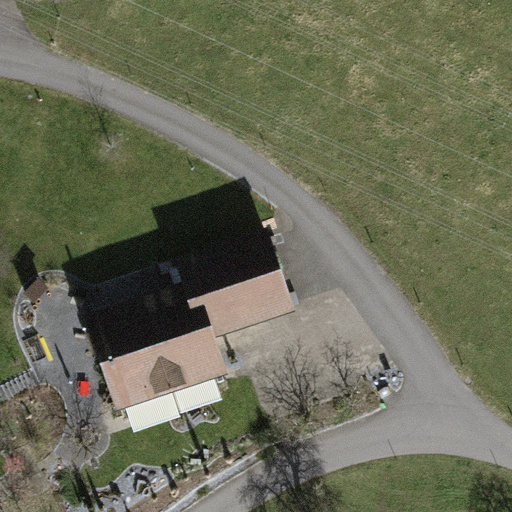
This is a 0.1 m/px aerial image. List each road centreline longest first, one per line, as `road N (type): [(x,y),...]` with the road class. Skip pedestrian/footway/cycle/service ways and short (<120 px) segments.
road 1 (track): [(0,65),(119,94),(214,143),(287,193),(346,247),(452,434)]
road 2 (unclassified): [(221,511),(324,451),(390,432),(452,434),(511,456)]
